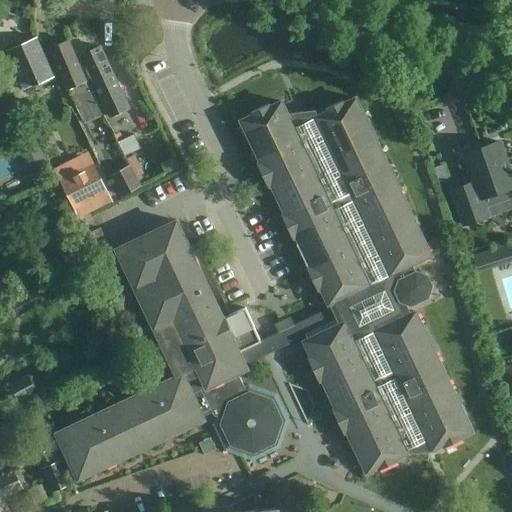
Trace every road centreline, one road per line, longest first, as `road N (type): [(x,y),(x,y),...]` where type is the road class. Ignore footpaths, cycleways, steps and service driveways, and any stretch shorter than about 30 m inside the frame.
road 1 (residential): [(511,79),(287,0)]
road 2 (residential): [(58,511),(216,457)]
